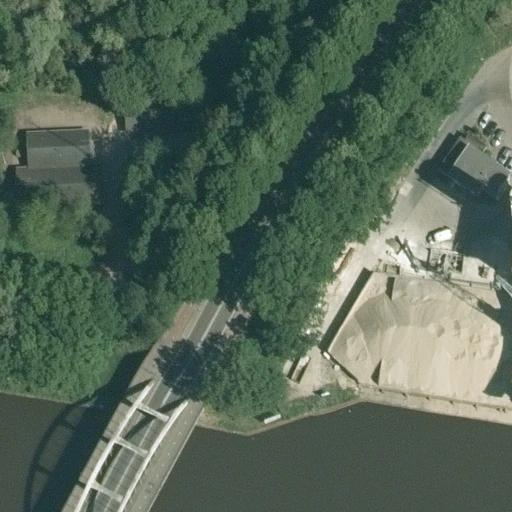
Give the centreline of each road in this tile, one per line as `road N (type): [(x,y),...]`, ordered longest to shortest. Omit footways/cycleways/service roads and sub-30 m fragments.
road 1 (primary): [(109,511),(285,197),(429,0)]
road 2 (track): [(310,0),(128,238)]
road 3 (track): [(128,238),(107,270),(0,264)]
